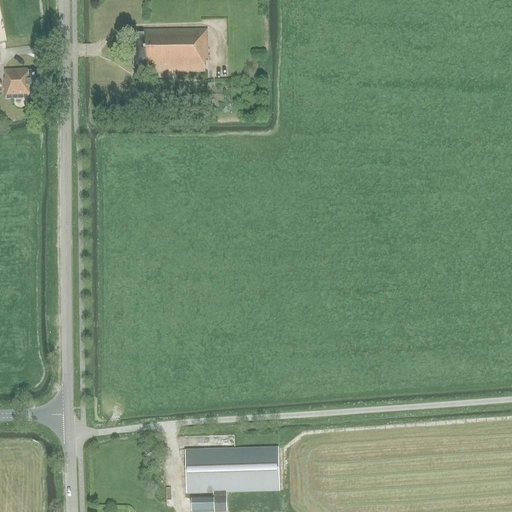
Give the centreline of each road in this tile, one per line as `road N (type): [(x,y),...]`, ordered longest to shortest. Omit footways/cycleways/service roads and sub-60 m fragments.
road 1 (secondary): [(68,414),(63,0)]
road 2 (track): [(511,418),(303,433),(281,451),(282,471)]
